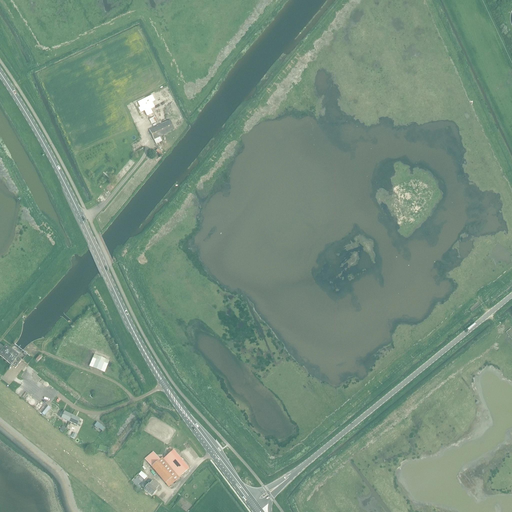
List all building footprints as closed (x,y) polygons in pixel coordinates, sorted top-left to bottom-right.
[(161,94),(157,98),(160,102),(165,99),(161,94)] [(151,96),(138,103),(140,108),(139,109),(140,112),(144,110),(147,115),(152,113),(150,109),(153,107),(151,102),(154,101),(151,96)] [(162,105),(166,111),(173,106),(170,100),(162,105)] [(170,114),(154,122),(155,124),(171,116),(170,114)] [(170,121),(149,131),(156,145),(162,142),(160,138),(174,130),(170,121)] [(19,362),(21,360),(6,348),(0,354),(0,355),(11,365),(10,366),(14,369),(14,368),(15,368),(17,365),(18,366),(20,363),(19,362)] [(89,366),(104,372),(108,361),(94,355),(89,366)] [(69,422),(71,416),(64,412),(63,414),(61,413),(60,415),(62,416),(61,418),(69,422)] [(71,416),(69,422),(77,425),(77,424),(79,425),(81,422),(78,421),(79,420),(71,416)] [(94,426),(102,431),(104,428),(97,422),(94,426)] [(178,477),(188,469),(172,450),(162,458),(159,460),(152,452),(144,459),(168,487),(179,478),(178,477)] [(155,489),(158,486),(151,481),(148,484),(147,485),(144,483),(141,487),(152,496),(156,490),(155,489)]
